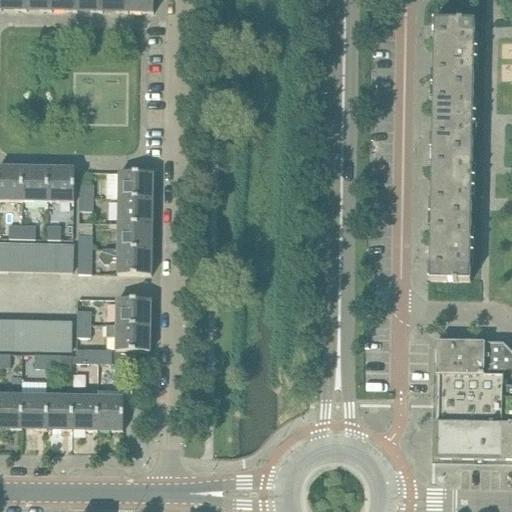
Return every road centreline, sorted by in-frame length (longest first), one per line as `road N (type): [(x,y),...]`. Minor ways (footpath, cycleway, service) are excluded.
road 1 (residential): [(171,493),(180,0)]
road 2 (residential): [(405,0),(400,311)]
road 3 (secondary): [(339,301),(344,0)]
road 4 (tertiary): [(171,493),(0,493)]
road 5 (secondary): [(339,301),(322,426),(308,452)]
road 6 (secondary): [(362,453),(350,426),(339,301)]
road 7 (tertiary): [(288,473),(264,484),(171,493)]
